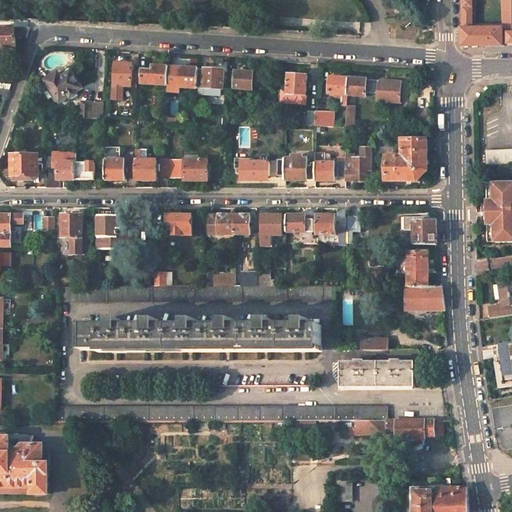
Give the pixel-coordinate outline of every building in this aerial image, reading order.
[(511,0),(464,0),(465,27),(465,48),(510,47),(510,30),(511,30),(511,31),(511,32),(511,45),(511,0)] [(16,28),(0,28),(0,48),(16,48),(16,37),(27,37),(30,27),(16,28)] [(117,64),(115,91),(124,92),(124,86),(132,87),(132,83),(133,70),(134,65),(117,64)] [(143,70),(143,84),(169,85),(170,67),(154,66),(154,71),(143,70)] [(181,68),(179,87),(199,89),(199,88),(200,69),(181,68)] [(205,69),(204,88),(224,89),(225,71),(205,69)] [(235,71),(234,88),(252,89),(253,81),(259,81),(260,73),(253,72),(235,71)] [(50,86),(47,88),(56,102),(60,102),(61,103),(67,99),(69,102),(78,96),(77,93),(83,88),(72,72),(62,78),(50,86)] [(59,73),(47,81),(50,86),(62,78),(59,73)] [(283,91),(282,102),(306,104),(308,76),(289,75),(287,92),(283,91)] [(331,77),(330,94),(348,95),(349,79),(331,77)] [(349,79),(348,95),(353,96),(366,96),(367,93),(379,94),(378,101),(400,103),(401,82),(379,81),(349,79)] [(2,81),(0,81),(0,88),(10,90),(13,82),(2,81)] [(10,90),(0,88),(0,98),(7,100),(10,90)] [(82,102),(81,119),(102,119),(103,103),(82,102)] [(309,112),(308,126),(317,126),(317,113),(309,112)] [(317,113),(317,126),(334,127),(335,112),(317,112),(317,113)] [(404,151),(401,153),(423,176),(428,171),(427,139),(404,139),(404,151)] [(117,149),(106,149),(106,160),(116,160),(116,157),(117,157),(117,149)] [(147,149),(136,149),(136,156),(136,161),(147,161),(147,149)] [(488,163),(488,166),(492,165),(492,166),(511,164),(511,150),(487,151),(488,163)] [(59,167),(59,180),(61,180),(77,180),(77,163),(77,153),(54,153),(54,156),(54,167),(59,167)] [(387,156),(386,181),(418,181),(423,176),(401,153),(398,156),(387,156)] [(13,155),(14,180),(39,180),(39,155),(13,155)] [(316,163),(316,181),(335,181),(335,177),(335,167),(335,163),(325,163),(325,155),(316,155),(316,163)] [(46,156),(47,188),(61,188),(61,180),(59,180),(59,167),(54,167),(54,156),(46,156)] [(286,176),(286,181),(308,181),(308,166),(309,159),(304,160),(304,156),(294,156),(293,159),(286,159),(286,176)] [(243,169),(243,181),(260,181),(260,176),(270,176),(270,163),(269,162),(269,161),(267,161),(267,162),(254,162),(254,159),(236,159),(236,169),(243,169)] [(277,159),(277,176),(286,176),(286,159),(277,159)] [(354,168),(354,181),(369,181),(369,172),(372,172),(372,160),(369,160),(369,159),(354,159),(354,168)] [(106,160),(106,180),(126,181),(126,160),(116,160),(106,160)] [(185,160),(185,181),(208,181),(208,160),(185,160)] [(136,174),(136,181),(157,181),(157,161),(147,161),(136,161),(136,174)] [(169,176),(169,161),(160,161),(160,176),(169,176)] [(335,167),(335,177),(346,177),(346,168),(346,162),(338,161),(338,166),(335,167)] [(77,163),(77,180),(95,180),(96,163),(77,163)] [(308,166),(308,181),(316,181),(316,163),(311,164),(311,166),(308,166)] [(486,175),(485,166),(477,166),(477,175),(486,175)] [(489,202),(489,208),(489,220),(489,227),(490,227),(490,233),(496,233),(496,244),(511,243),(511,184),(495,185),(495,195),(489,195),(489,202)] [(0,215),(0,246),(12,247),(12,224),(24,224),(24,215),(12,215),(0,215)] [(63,215),(63,239),(83,238),(83,215),(63,215)] [(98,237),(98,251),(128,250),(128,228),(118,228),(118,215),(98,215),(98,229),(97,229),(95,231),(94,234),(97,237),(98,237)] [(168,215),(168,230),(174,230),(174,236),(193,236),(193,215),(168,215)] [(288,215),(288,232),(290,232),(315,233),(315,220),(312,220),(310,220),(310,216),(288,215)] [(220,216),(220,235),(235,235),(235,216),(220,216)] [(235,216),(235,235),(251,235),(251,216),(235,216)] [(263,216),(263,235),(283,236),(283,216),(263,216)] [(318,220),(318,235),(336,235),(336,216),(318,216),(318,220)] [(362,217),(349,217),(348,231),(348,245),(353,245),(353,233),(361,233),(362,217)] [(415,217),(405,217),(405,230),(415,230),(415,217)] [(429,217),(415,217),(415,230),(415,245),(423,245),(437,244),(437,221),(429,222),(429,217)] [(44,218),(44,231),(55,231),(55,218),(44,218)] [(340,231),(340,245),(348,245),(348,231),(340,231)] [(409,252),(408,287),(429,286),(430,252),(423,252),(409,252)] [(0,254),(0,279),(1,280),(1,265),(11,265),(11,254),(0,254)] [(141,268),(141,287),(150,287),(150,267),(141,268)] [(258,273),(257,287),(272,287),(272,280),(272,270),(257,270),(258,273)] [(204,271),(204,287),(215,287),(214,276),(214,271),(204,271)] [(155,273),(155,287),(172,287),(172,273),(155,273)] [(242,273),(242,287),(257,287),(258,273),(242,273)] [(215,287),(233,287),(233,276),(214,276),(215,287)] [(490,308),(491,318),(511,315),(511,281),(500,284),(503,306),(490,308)] [(408,287),(408,311),(445,311),(446,311),(443,286),(438,286),(429,286),(408,287)] [(63,288),(64,302),(333,301),(333,287),(318,287),(309,287),(294,287),(288,287),(281,287),(272,287),(257,287),(242,287),(233,287),(215,287),(204,287),(203,287),(172,287),(155,287),(152,287),(150,287),(141,287),(88,287),(63,288)] [(86,326),(86,351),(322,350),(321,325),(309,325),(309,319),(298,319),(298,325),(272,325),(272,319),(261,319),(261,325),(234,325),(234,319),(223,319),(223,325),(197,326),(196,319),(186,319),(186,326),(159,326),(159,319),(148,319),(148,326),(121,326),(121,319),(110,319),(110,326),(86,326)] [(511,319),(494,321),(495,335),(511,333),(511,319)] [(362,339),(362,350),(389,350),(389,339),(362,339)] [(341,363),(341,388),(415,388),(415,362),(400,363),(400,361),(392,361),(392,362),(364,363),(364,361),(356,361),(356,363),(341,363)] [(60,421),(60,422),(296,421),(317,421),(387,421),(387,419),(388,419),(388,407),(59,407),(60,421)] [(388,419),(387,419),(387,421),(387,436),(384,436),(384,456),(399,456),(407,452),(410,456),(418,457),(414,449),(424,445),(424,441),(427,441),(426,438),(436,438),(436,436),(444,436),(444,422),(436,422),(435,419),(388,419)] [(317,421),(296,421),(296,435),(317,435),(317,421)] [(357,427),(357,435),(384,436),(387,436),(387,421),(357,421),(357,427)] [(33,494),(49,494),(49,454),(43,454),(43,445),(29,445),(29,436),(28,435),(10,435),(9,436),(9,438),(0,437),(0,493),(33,493),(33,494)] [(337,481),(337,502),(352,502),(352,481),(337,481)] [(413,488),(413,511),(469,511),(468,488),(463,488),(452,488),(413,488)]
